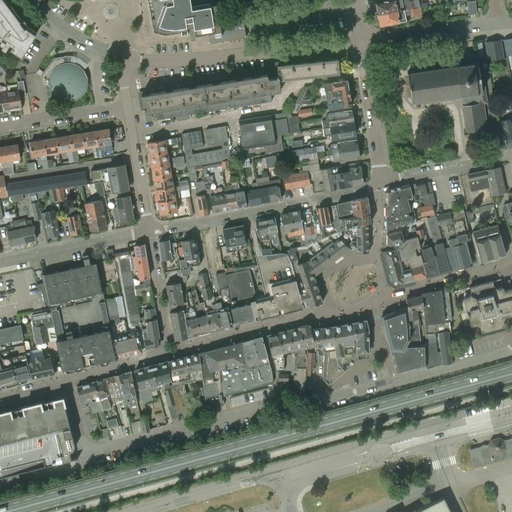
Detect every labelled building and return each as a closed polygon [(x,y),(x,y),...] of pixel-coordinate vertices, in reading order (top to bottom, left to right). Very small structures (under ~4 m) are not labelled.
[(0,0),(0,37),(2,40),(0,42),(0,45),(2,47),(1,49),(5,51),(11,43),(14,45),(10,51),(21,58),(37,33),(26,26),(6,0),(0,0)] [(148,0),(153,22),(166,27),(166,28),(167,28),(170,27),(174,29),(175,32),(180,31),(181,34),(181,35),(187,34),(187,33),(194,32),(195,36),(207,34),(209,44),(246,38),(242,16),(219,20),(215,0),(148,0)] [(391,0),(376,3),(378,15),(404,10),(402,0),(391,0)] [(412,0),(407,1),(409,9),(415,8),(413,0),(412,0)] [(466,2),(468,15),(477,14),(475,1),(466,2)] [(404,10),(378,15),(380,27),(407,22),(404,10)] [(511,38),(502,40),(505,56),(511,54),(511,38)] [(500,40),(485,42),(488,61),(503,59),(500,40)] [(86,89),(86,88),(87,85),(87,84),(87,83),(87,80),(87,79),(87,78),(86,78),(85,75),(86,74),(85,74),(85,73),(83,71),(83,70),(84,69),(82,66),(78,63),(75,62),(75,64),(74,64),(71,64),(70,63),(69,63),(66,64),(66,63),(65,63),(64,57),(53,58),(43,72),(41,76),(43,86),(49,85),(49,86),(50,86),(51,89),(50,90),(51,91),(53,93),(53,94),(54,95),(56,97),(56,98),(57,98),(58,98),(61,99),(61,100),(62,100),(65,101),(67,101),(70,101),(71,101),(72,101),(72,100),(75,100),(76,100),(77,99),(79,97),(80,97),(81,96),(83,94),(84,93),(84,92),(85,89),(86,89)] [(455,61),(455,62),(448,63),(448,62),(447,62),(447,63),(440,64),(440,63),(439,63),(439,64),(432,65),(432,64),(431,65),(431,66),(424,67),(424,66),(423,66),(423,67),(417,68),(416,67),(415,67),(415,68),(414,68),(414,66),(409,67),(410,72),(406,73),(410,102),(413,101),(414,107),(419,106),(419,104),(420,104),(420,105),(421,105),(421,104),(428,103),(428,104),(429,104),(429,103),(435,102),(435,103),(437,103),(436,102),(443,101),(444,102),(445,101),(445,100),(451,99),(452,101),(453,100),(453,99),(460,98),(465,131),(464,131),(465,136),(466,136),(466,138),(471,137),(471,139),(479,138),(479,136),(488,135),(483,103),(487,103),(484,85),(481,86),(477,59),(473,59),(473,58),(471,59),(471,60),(464,61),(464,60),(463,60),(463,61),(456,62),(456,61),(455,61)] [(280,92),(278,80),(338,74),(337,59),(276,65),(278,77),(267,79),(267,75),(148,94),(153,122),(271,102),(270,93),(280,92)] [(18,89),(7,91),(10,111),(22,109),(19,95),(25,94),(23,81),(17,82),(18,89)] [(320,95),(321,98),(348,93),(346,81),(323,85),(325,94),(320,95)] [(295,103),(301,106),(311,86),(303,87),(295,103)] [(0,92),(0,112),(10,111),(7,91),(0,92)] [(348,93),(321,98),(321,100),(326,100),(328,110),(350,106),(348,93)] [(290,111),(296,101),(290,98),(282,113),(290,111)] [(294,103),(290,111),(297,111),(298,110),(301,106),(294,103)] [(311,115),(310,108),(297,111),(298,117),(311,115)] [(270,115),(238,120),(241,141),(243,151),(275,145),(273,136),(288,133),(286,123),(297,122),(296,116),(291,117),(290,112),(290,111),(282,113),(270,115)] [(326,120),(321,121),(323,128),(329,127),(353,123),(353,120),(355,119),(354,112),(351,112),(351,111),(327,114),(327,115),(325,116),(326,120)] [(503,133),(502,133),(505,146),(511,144),(511,130),(511,131),(509,119),(501,121),(503,133)] [(329,127),(323,128),(324,136),(328,135),(328,138),(331,139),(355,135),(353,123),(329,127)] [(221,161),(228,160),(230,160),(228,148),(229,148),(225,126),(205,129),(208,145),(221,143),(222,149),(192,154),(191,149),(203,147),(200,131),(181,134),(185,156),(187,168),(221,161)] [(108,129),(94,132),(96,146),(102,145),(111,144),(108,129)] [(97,150),(96,146),(94,132),(81,134),(84,148),(93,147),(95,158),(98,157),(97,150)] [(68,136),(73,162),(78,161),(77,149),(84,148),(81,134),(68,136)] [(56,138),(58,153),(67,151),(68,162),(73,162),(68,136),(56,138)] [(56,138),(42,140),(45,155),(58,153),(56,138)] [(32,157),(45,155),(42,140),(30,142),(32,157)] [(164,140),(147,143),(149,155),(167,152),(164,140)] [(330,144),(332,155),(338,154),(338,150),(346,148),(347,152),(358,151),(356,140),(337,143),(330,144)] [(17,145),(3,147),(8,175),(14,174),(11,160),(20,159),(17,145)] [(0,162),(1,162),(4,176),(8,175),(3,147),(0,147),(0,162)] [(291,151),(292,156),(316,153),(315,147),(291,151)] [(338,154),(332,155),(333,162),(340,160),(340,161),(359,158),(358,151),(347,152),(346,148),(338,150),(338,154)] [(149,155),(151,167),(183,161),(182,156),(168,159),(167,152),(149,155)] [(265,157),(266,164),(274,162),(273,155),(265,157)] [(221,161),(222,170),(230,168),(228,160),(221,161)] [(151,167),(153,179),(171,176),(170,169),(184,166),(183,161),(151,167)] [(28,164),(29,171),(36,170),(35,163),(28,164)] [(301,166),(302,172),(319,170),(318,163),(301,166)] [(348,168),(349,171),(352,185),(363,183),(360,166),(359,166),(358,163),(348,165),(349,168),(348,168)] [(124,164),(90,171),(92,183),(94,183),(101,182),(104,193),(127,189),(124,164)] [(187,168),(190,180),(196,179),(194,166),(187,168)] [(352,185),(349,171),(338,173),(337,166),(332,167),(333,174),(336,188),(352,185)] [(333,174),(332,167),(310,172),(311,179),(322,177),(324,191),(336,189),(336,188),(333,174)] [(486,170),(492,195),(505,192),(499,167),(486,170)] [(467,174),(470,191),(489,187),(486,170),(467,174)] [(61,178),(62,188),(87,184),(85,172),(61,176),(61,178)] [(307,172),(301,173),(304,186),(310,185),(307,172)] [(301,173),(295,174),(297,187),(304,186),(301,173)] [(295,174),(289,175),(291,188),(297,187),(295,174)] [(291,188),(289,175),(283,176),(285,189),(291,188)] [(0,197),(12,196),(10,186),(5,187),(4,176),(0,176),(0,197)] [(153,179),(155,190),(172,187),(173,187),(171,176),(153,179)] [(204,186),(210,185),(213,185),(212,176),(203,178),(203,181),(204,186)] [(230,177),(232,185),(233,185),(237,208),(246,206),(243,191),(239,192),(238,184),(237,184),(236,177),(230,177)] [(279,179),(269,181),(270,187),(267,187),(269,202),(280,200),(278,186),(281,186),(279,179)] [(196,192),(194,193),(198,215),(209,213),(206,201),(207,201),(205,194),(204,186),(203,181),(196,182),(197,189),(196,189),(196,192)] [(256,183),(259,204),(269,202),(267,187),(270,187),(269,181),(256,183)] [(104,195),(104,193),(101,182),(94,183),(97,197),(104,195)] [(259,204),(256,183),(256,182),(251,183),(252,190),(246,191),(249,206),(259,204)] [(385,194),(385,203),(386,203),(410,197),(411,197),(412,197),(420,195),(420,196),(421,195),(429,194),(432,193),(430,182),(424,183),(423,182),(415,184),(416,189),(410,191),(409,184),(394,188),(389,189),(389,190),(388,190),(385,193),(385,194)] [(155,190),(157,203),(175,199),(174,192),(189,189),(188,184),(178,186),(173,187),(172,187),(155,190)] [(237,208),(233,185),(232,185),(228,186),(229,194),(226,194),(229,210),(237,208)] [(63,188),(55,189),(58,200),(65,199),(63,188)] [(51,190),(50,190),(48,190),(51,202),(58,200),(55,189),(51,190)] [(127,189),(117,191),(118,198),(116,198),(117,207),(112,208),(115,222),(128,220),(133,219),(129,196),(128,196),(127,189)] [(34,192),(29,193),(32,203),(30,203),(34,221),(42,219),(36,192),(34,192)] [(434,204),(432,193),(429,194),(421,195),(424,206),(431,204),(434,204)] [(229,210),(226,194),(210,197),(212,213),(229,210)] [(353,217),(369,214),(367,197),(350,201),(337,204),(340,215),(351,213),(350,212),(352,211),(353,216),(353,217)] [(385,216),(410,210),(413,209),(412,203),(408,204),(407,200),(411,199),(411,197),(410,197),(386,203),(385,203),(385,216)] [(175,199),(157,203),(159,214),(177,211),(175,199)] [(84,204),(90,231),(107,227),(101,200),(84,204)] [(511,201),(506,204),(503,205),(502,208),(507,223),(511,222),(511,223),(511,201)] [(493,203),(471,208),(472,211),(472,214),(494,209),(493,203)] [(434,213),(431,204),(424,206),(419,208),(421,216),(434,213)] [(338,219),(335,205),(331,206),(335,229),(336,232),(340,231),(346,228),(350,226),(354,225),(367,223),(371,222),(369,214),(353,217),(353,216),(338,219)] [(65,210),(71,235),(83,233),(77,207),(75,206),(67,208),(65,210)] [(335,229),(331,206),(317,208),(321,228),(331,226),(335,229)] [(43,212),(49,237),(59,235),(53,210),(43,212)] [(411,212),(410,210),(385,216),(386,229),(394,227),(412,222),(410,215),(407,216),(407,213),(411,212)] [(295,235),(296,235),(296,237),(299,236),(299,234),(306,233),(306,235),(315,233),(314,225),(302,228),(298,211),(290,212),(295,235)] [(465,212),(467,223),(474,222),(472,214),(472,211),(465,212)] [(295,235),(290,212),(280,214),(284,232),(287,232),(288,238),(296,237),(296,235),(295,235)] [(264,218),(269,239),(272,239),(273,244),(279,243),(274,216),(264,218)] [(437,254),(433,255),(438,273),(449,270),(443,247),(438,226),(435,216),(426,218),(432,242),(433,242),(434,244),(437,254)] [(17,220),(19,229),(20,228),(23,243),(36,240),(33,226),(32,226),(31,220),(25,221),(25,218),(17,220)] [(259,241),(269,239),(264,218),(255,220),(259,241)] [(340,231),(350,248),(351,249),(357,248),(357,249),(366,248),(366,244),(368,244),(367,223),(354,225),(350,226),(346,228),(340,231)] [(20,228),(19,229),(13,230),(12,224),(6,226),(7,231),(10,245),(23,243),(20,228)] [(472,231),(479,259),(480,262),(505,255),(497,224),(472,231)] [(242,225),(233,227),(237,250),(242,249),(242,248),(246,247),(242,225)] [(237,250),(233,227),(222,229),(226,252),(237,250)] [(422,229),(415,231),(417,236),(418,239),(424,237),(422,229)] [(408,257),(403,240),(401,230),(394,232),(387,234),(387,235),(386,235),(386,245),(389,245),(389,246),(390,245),(391,249),(384,251),(391,276),(395,275),(397,283),(403,282),(414,279),(410,266),(402,268),(400,259),(408,257)] [(315,238),(331,263),(350,248),(340,231),(336,232),(327,236),(321,237),(315,238)] [(456,235),(456,236),(461,255),(458,256),(461,267),(472,264),(470,258),(470,259),(466,242),(468,242),(470,237),(468,231),(465,232),(456,235)] [(417,236),(403,240),(408,257),(410,266),(414,279),(426,276),(422,261),(419,249),(420,247),(418,239),(417,236)] [(448,246),(443,247),(449,270),(461,267),(458,256),(461,255),(456,236),(447,239),(448,246)] [(331,263),(315,238),(305,239),(306,246),(299,247),(307,259),(313,276),(331,263)] [(185,259),(186,267),(200,264),(198,255),(197,255),(194,239),(181,241),(185,259)] [(170,254),(173,253),(172,247),(172,243),(169,244),(168,240),(158,242),(161,260),(171,258),(170,254)] [(135,255),(129,257),(130,263),(146,261),(143,244),(134,246),(130,247),(131,251),(134,250),(135,255)] [(313,276),(307,259),(299,247),(289,248),(286,254),(287,255),(291,265),(295,279),(296,284),(297,283),(303,307),(308,305),(308,306),(322,302),(313,276)] [(426,260),(422,261),(426,276),(438,273),(433,255),(431,247),(420,249),(423,259),(425,258),(426,260)] [(113,255),(124,320),(125,320),(128,335),(127,335),(130,354),(141,352),(140,348),(136,332),(136,330),(142,329),(140,323),(138,311),(136,295),(134,286),(133,280),(131,270),(130,263),(129,257),(128,251),(113,254),(113,255)] [(45,305),(48,304),(56,302),(57,305),(60,304),(59,302),(103,292),(101,283),(100,277),(99,273),(97,261),(89,262),(87,254),(82,256),(84,267),(42,277),(43,282),(36,284),(37,290),(41,289),(45,305)] [(149,281),(146,261),(130,263),(131,270),(138,269),(139,279),(143,278),(143,284),(150,283),(149,281)] [(254,261),(234,265),(235,270),(255,266),(254,261)] [(251,300),(256,299),(249,269),(225,275),(228,287),(230,304),(230,305),(234,324),(255,319),(251,300)] [(198,274),(201,288),(209,286),(206,272),(198,274)] [(232,326),(227,305),(230,305),(230,304),(228,287),(225,275),(225,272),(215,274),(220,296),(214,297),(214,298),(215,304),(220,329),(232,326)] [(273,297),(252,302),(256,319),(275,314),(292,310),(292,311),(303,308),(302,307),(296,284),(295,279),(270,286),(273,297)] [(467,313),(470,325),(475,324),(479,326),(481,331),(504,325),(502,320),(505,316),(510,315),(509,311),(511,310),(511,311),(511,288),(511,289),(509,280),(504,281),(506,290),(504,291),(503,287),(497,289),(494,287),(492,281),(469,287),(470,293),(468,296),(463,298),(466,310),(469,309),(470,312),(467,313)] [(169,305),(182,303),(183,303),(179,282),(165,284),(169,305)] [(134,286),(136,295),(140,294),(140,291),(151,290),(150,283),(143,284),(134,286)] [(209,286),(201,288),(203,299),(211,298),(209,286)] [(188,310),(183,310),(188,336),(188,337),(209,332),(205,306),(203,302),(199,303),(197,296),(195,290),(185,292),(186,299),(188,310)] [(439,291),(422,294),(424,313),(426,334),(428,334),(429,342),(426,342),(426,344),(426,366),(425,366),(426,369),(442,364),(451,363),(447,332),(450,332),(445,290),(439,291)] [(407,307),(406,307),(407,315),(410,338),(406,344),(418,344),(420,344),(417,315),(424,313),(422,294),(420,295),(421,295),(405,299),(407,307)] [(115,297),(104,299),(105,302),(109,322),(115,321),(118,316),(115,297)] [(204,303),(205,306),(209,332),(220,329),(215,304),(214,298),(212,299),(212,302),(204,303)] [(109,322),(105,302),(97,304),(102,326),(109,324),(109,322)] [(188,336),(183,310),(182,303),(169,305),(169,311),(175,339),(188,336)] [(407,315),(406,307),(383,316),(382,318),(384,326),(396,373),(397,374),(425,366),(426,366),(426,344),(420,344),(418,344),(406,344),(410,338),(407,315)] [(158,338),(154,309),(144,310),(145,314),(141,315),(143,323),(140,323),(142,329),(146,348),(158,345),(158,342),(159,342),(158,338)] [(46,324),(53,323),(51,312),(31,316),(33,327),(34,327),(34,326),(46,324)] [(353,323),(352,323),(355,333),(356,353),(368,351),(368,329),(366,319),(353,321),(353,322),(352,322),(353,323)] [(110,326),(110,330),(116,358),(130,354),(127,335),(128,335),(125,320),(124,320),(118,321),(119,325),(110,326)] [(352,323),(342,324),(346,345),(348,359),(356,353),(355,333),(352,323)] [(49,341),(46,324),(34,326),(34,327),(33,327),(32,327),(35,344),(49,341)] [(342,324),(331,326),(337,362),(340,366),(346,361),(348,359),(346,345),(342,324)] [(0,329),(0,342),(22,338),(19,325),(0,329)] [(304,349),(315,347),(310,329),(309,325),(299,327),(304,349)] [(331,326),(320,328),(324,345),(324,346),(324,349),(322,379),(328,385),(344,371),(340,366),(337,362),(331,326)] [(299,327),(288,330),(293,352),(294,356),(293,371),(296,372),(296,374),(293,374),(292,396),(304,397),(305,376),(306,369),(306,360),(304,349),(299,327)] [(324,345),(320,328),(310,329),(315,347),(316,351),(318,351),(318,355),(324,355),(324,349),(324,346),(324,345)] [(116,358),(110,330),(73,338),(71,329),(65,330),(66,336),(56,338),(63,369),(116,358)] [(283,354),(293,352),(288,330),(277,333),(283,354)] [(284,359),(283,354),(277,333),(266,335),(275,370),(284,370),(284,359)] [(261,336),(241,342),(243,352),(244,352),(245,353),(246,353),(249,389),(272,383),(271,372),(263,341),(261,336)] [(222,347),(215,349),(220,372),(221,393),(222,396),(249,389),(246,353),(245,353),(244,352),(243,352),(241,342),(222,347)] [(215,349),(199,353),(202,378),(203,388),(204,398),(205,409),(223,405),(222,396),(221,393),(220,372),(215,349)] [(28,360),(31,377),(31,378),(47,375),(48,376),(55,373),(54,368),(53,368),(52,363),(55,363),(54,355),(51,356),(51,353),(31,358),(30,353),(26,354),(27,359),(28,360)] [(199,353),(185,357),(186,361),(182,362),(186,382),(202,378),(199,353)] [(307,353),(306,360),(306,369),(305,376),(309,377),(309,370),(313,370),(314,354),(307,353)] [(0,382),(1,385),(6,384),(7,385),(7,387),(26,382),(26,378),(31,377),(28,360),(27,359),(26,354),(0,360),(0,382)] [(185,357),(168,361),(175,414),(177,413),(189,410),(183,383),(186,382),(182,362),(186,361),(185,357)] [(155,383),(158,390),(163,388),(171,419),(178,417),(177,413),(175,414),(168,361),(152,366),(157,383),(155,383)] [(157,390),(158,390),(155,383),(157,383),(152,366),(135,370),(139,388),(138,388),(140,396),(141,396),(142,402),(152,399),(150,392),(157,390)] [(130,371),(118,375),(126,407),(137,404),(135,395),(130,371)] [(126,407),(118,375),(106,378),(113,401),(122,399),(125,410),(121,411),(124,427),(130,426),(127,410),(126,407)] [(104,379),(94,382),(98,395),(101,406),(102,410),(110,408),(106,396),(109,395),(104,379)] [(98,395),(94,382),(76,387),(80,401),(81,400),(82,407),(83,407),(83,406),(90,405),(92,413),(102,410),(101,406),(98,395)] [(0,469),(27,463),(28,467),(29,470),(78,458),(77,455),(63,398),(0,413),(0,469)] [(146,415),(139,416),(142,432),(149,431),(146,415)] [(469,450),(474,467),(511,456),(511,451),(509,439),(503,441),(498,438),(491,440),(488,445),(469,450)] [(413,511),(450,511),(443,497),(413,511)]
